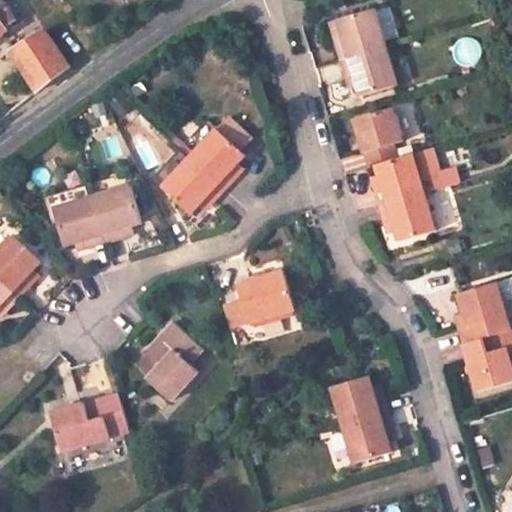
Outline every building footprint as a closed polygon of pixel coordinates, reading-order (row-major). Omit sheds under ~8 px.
[(0,0),(0,36),(19,23),(4,0),(0,0)] [(340,58),(387,45),(377,8),(337,19),(340,29),(342,36),(334,38),(340,58)] [(334,38),(342,36),(340,29),(332,31),(334,38)] [(45,31),(13,52),(39,93),(70,69),(45,31)] [(399,84),(387,45),(340,58),(346,79),(354,77),(356,83),(359,95),(399,84)] [(348,85),(356,83),(354,77),(346,79),(348,85)] [(392,107),(353,118),(366,166),(374,163),(398,156),(394,142),(402,139),(392,107)] [(190,156),(226,190),(240,175),(233,170),(240,162),(247,154),(218,126),(190,156)] [(398,156),(374,163),(377,174),(379,181),(372,183),(377,204),(425,190),(447,184),(436,145),(398,156)] [(162,187),(192,213),(200,204),(206,198),(212,204),(226,190),(190,156),(162,187)] [(246,169),(240,162),(233,170),(240,175),(246,169)] [(90,183),(94,195),(132,183),(128,171),(90,183)] [(377,174),(369,177),(372,183),(379,181),(377,174)] [(94,195),(90,183),(47,197),(50,209),(55,208),(94,195)] [(123,228),(130,226),(143,222),(132,183),(94,195),(108,241),(125,236),(123,228)] [(390,221),(393,228),(396,239),(436,228),(425,190),(377,204),(383,223),(390,221)] [(108,241),(94,195),(55,208),(66,245),(77,241),(84,239),(87,248),(108,241)] [(200,204),(207,210),(212,204),(206,198),(200,204)] [(385,230),(393,228),(390,221),(383,223),(385,230)] [(123,228),(125,236),(133,234),(130,226),(123,228)] [(0,247),(0,275),(21,295),(37,279),(32,274),(37,268),(44,261),(13,232),(0,247)] [(87,248),(84,239),(77,241),(80,250),(87,248)] [(37,268),(32,274),(37,279),(42,273),(37,268)] [(285,268),(238,283),(248,322),(297,307),(285,268)] [(7,311),(21,295),(0,275),(0,309),(3,307),(7,311)] [(497,281),(458,292),(464,311),(468,325),(458,328),(462,343),(502,331),(511,328),(497,281)] [(464,311),(454,314),(458,328),(468,325),(464,311)] [(174,321),(147,349),(162,364),(148,379),(172,401),(199,372),(190,363),(203,348),(174,321)] [(462,343),(478,392),(511,381),(511,362),(502,331),(462,343)] [(135,363),(149,377),(161,364),(147,351),(135,363)] [(342,425),(389,411),(383,390),(374,393),(371,385),(368,374),(331,386),(342,425)] [(381,382),(371,385),(374,393),(383,390),(381,382)] [(98,399),(51,413),(63,452),(109,438),(98,399)] [(354,462),(391,451),(387,439),(385,432),(395,429),(389,411),(342,425),(354,462)] [(385,432),(387,439),(397,437),(395,429),(385,432)]
